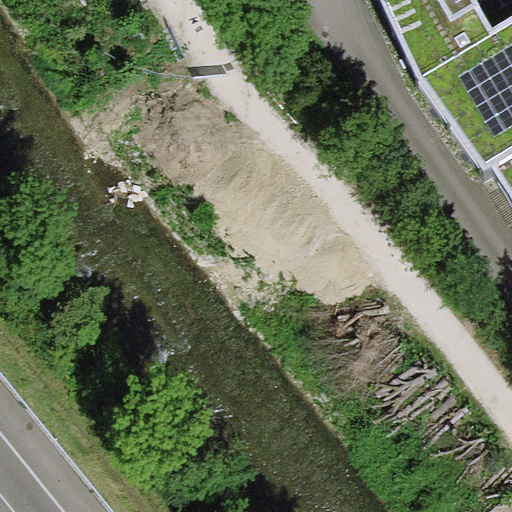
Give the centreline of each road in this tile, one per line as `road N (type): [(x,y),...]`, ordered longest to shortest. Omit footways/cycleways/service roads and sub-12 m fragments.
road 1 (track): [(511,419),(166,0)]
road 2 (unknown): [(511,184),(392,0)]
